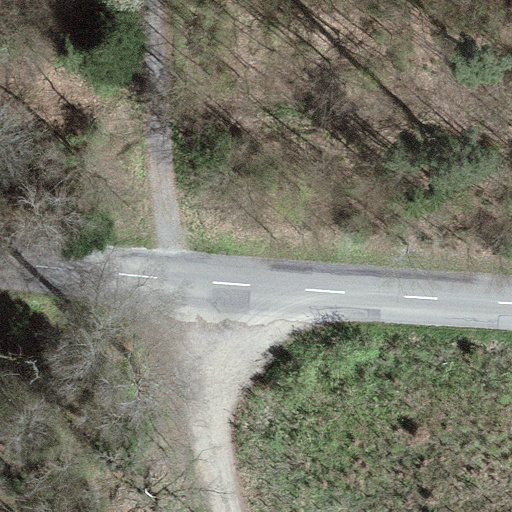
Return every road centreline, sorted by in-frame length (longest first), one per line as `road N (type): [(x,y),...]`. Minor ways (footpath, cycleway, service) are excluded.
road 1 (track): [(222,511),(170,277),(158,0)]
road 2 (tertiary): [(511,302),(0,265)]
